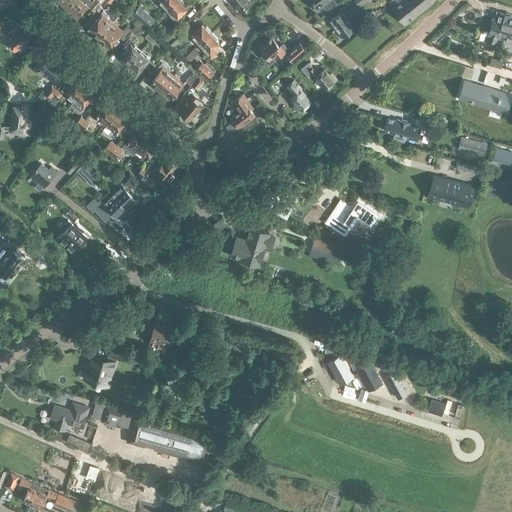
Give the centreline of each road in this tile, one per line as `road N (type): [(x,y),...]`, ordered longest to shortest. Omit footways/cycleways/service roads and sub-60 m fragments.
road 1 (residential): [(469,446),(453,432),(331,393),(302,339),(111,282)]
road 2 (residential): [(196,146),(48,24),(39,0)]
road 3 (track): [(417,511),(228,458)]
road 4 (track): [(192,511),(312,356)]
road 5 (tertiary): [(0,363),(111,282)]
road 6 (tertiary): [(198,216),(296,140)]
